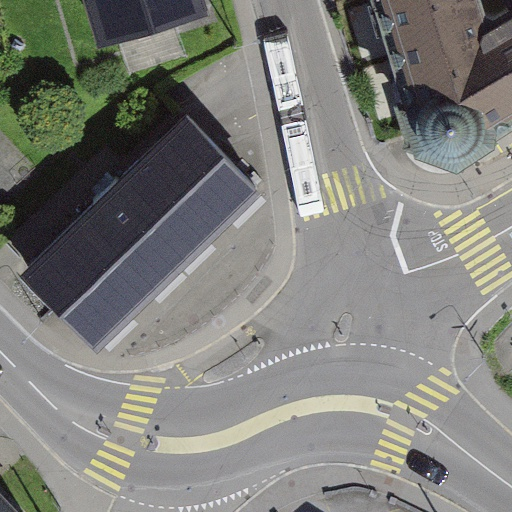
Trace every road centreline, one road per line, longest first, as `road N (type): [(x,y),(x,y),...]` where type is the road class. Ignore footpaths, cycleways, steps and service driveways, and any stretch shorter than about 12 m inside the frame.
road 1 (residential): [(282,0),(368,309)]
road 2 (secondary): [(0,356),(87,427),(127,446),(184,453)]
road 3 (secondary): [(354,406),(405,419),(511,488)]
road 4 (secondary): [(184,453),(354,406)]
road 5 (tertiary): [(368,309),(511,235)]
